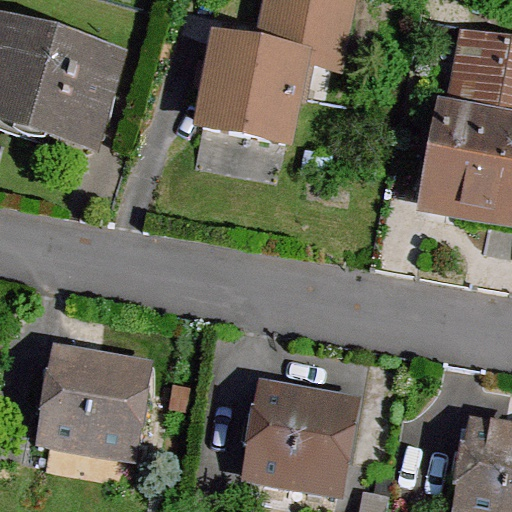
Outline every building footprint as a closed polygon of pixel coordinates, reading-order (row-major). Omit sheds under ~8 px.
[(217,47),(202,129),(281,143),(296,64),(336,72),(348,5),(321,0),(273,0),(263,56),(217,47)] [(113,62),(0,30),(0,123),(90,148),(113,62)] [(446,117),(430,206),(511,221),(511,51),(467,43),(453,119),(446,117)] [(142,373),(56,358),(40,448),(126,463),(142,373)] [(351,409),(263,393),(247,481),(334,498),(351,409)] [(511,511),(511,438),(472,432),(458,511),(511,511)]
